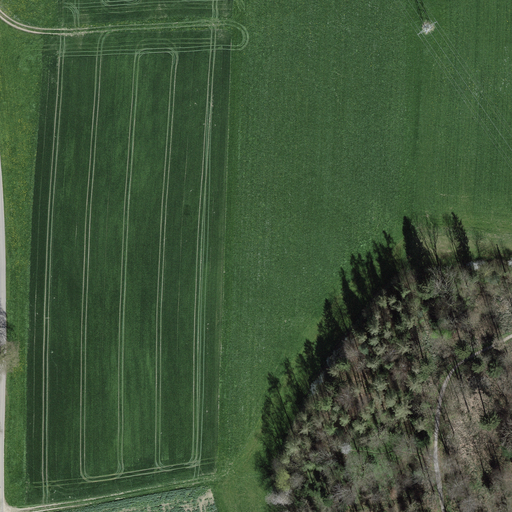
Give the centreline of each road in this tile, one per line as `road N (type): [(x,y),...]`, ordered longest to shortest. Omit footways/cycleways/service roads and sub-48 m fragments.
road 1 (unclassified): [(0,228),(0,511)]
road 2 (track): [(511,334),(457,367),(427,416),(431,511)]
